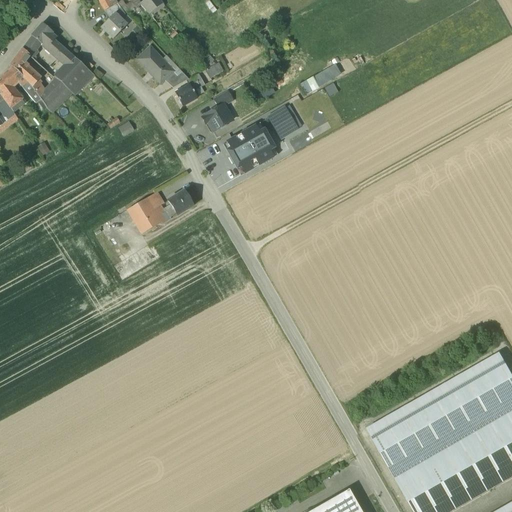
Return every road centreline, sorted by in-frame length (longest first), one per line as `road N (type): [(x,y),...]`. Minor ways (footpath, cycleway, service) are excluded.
road 1 (track): [(243,253),(511,109)]
road 2 (unclassified): [(59,15),(155,108),(243,253)]
road 3 (tertiary): [(243,253),(392,511)]
